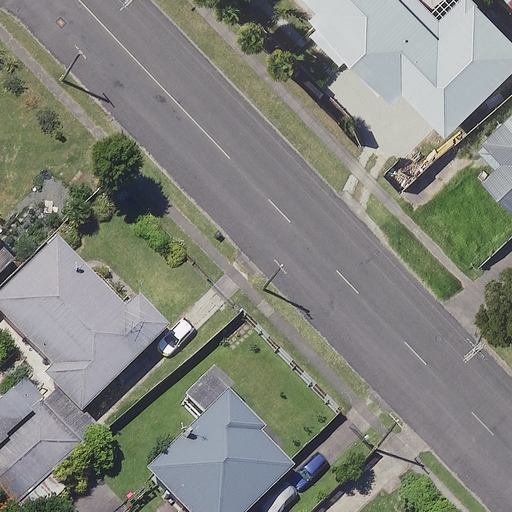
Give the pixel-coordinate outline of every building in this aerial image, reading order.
[(304,0),(312,7),(303,16),(392,101),(404,89),(450,132),(511,67),(511,36),(474,0),(449,0),(435,15),(419,0),(304,0)] [(511,114),(486,139),(505,159),(486,178),(511,204),(511,114)] [(155,341),(60,243),(0,301),(0,334),(79,415),(155,341)] [(247,511),(285,476),(199,385),(179,404),(200,427),(146,478),(177,511),(247,511)] [(0,491),(20,511),(49,511),(67,495),(48,476),(90,436),(57,402),(12,446),(0,433),(0,491)]
